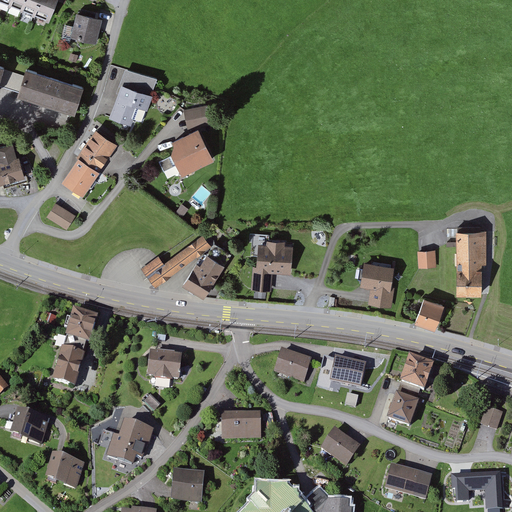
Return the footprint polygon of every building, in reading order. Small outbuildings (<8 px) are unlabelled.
[(0,0),(0,5),(8,9),(11,0),(0,0)] [(11,0),(8,9),(20,13),(25,0),(11,0)] [(25,0),(20,13),(33,18),(39,0),(25,0)] [(48,24),(57,0),(39,0),(33,18),(48,24)] [(72,40),(96,45),(101,20),(96,19),(97,13),(82,9),(81,15),(77,15),(72,40)] [(5,68),(0,66),(0,85),(20,92),(25,76),(4,70),(5,68)] [(143,123),(157,80),(127,70),(111,119),(133,126),(135,120),(143,123)] [(84,88),(27,71),(25,76),(20,92),(19,97),(76,115),(84,88)] [(185,111),(188,130),(212,125),(208,106),(185,111)] [(77,157),(78,158),(99,172),(118,145),(96,130),(77,157)] [(213,160),(198,130),(172,143),(177,152),(172,155),(182,176),(213,160)] [(0,185),(26,177),(20,157),(18,158),(14,144),(0,148),(0,185)] [(99,172),(78,158),(62,182),(86,199),(98,181),(95,180),(100,172),(99,172)] [(57,203),(48,217),(68,229),(76,216),(57,203)] [(177,212),(184,217),(190,209),(183,205),(177,212)] [(457,232),(458,297),(482,297),(482,272),(487,272),(486,232),(457,232)] [(159,256),(142,269),(156,289),(213,247),(204,235),(165,264),(159,256)] [(292,275),(293,246),(286,246),(286,241),(269,240),(268,245),(260,244),(259,266),(254,266),(253,290),(271,291),(272,274),(292,275)] [(436,251),(419,252),(419,269),(437,268),(436,251)] [(197,262),(183,286),(204,299),(224,265),(207,255),(201,264),(197,262)] [(394,268),(364,264),(361,287),(370,288),(368,305),(392,308),(395,288),(391,287),(394,268)] [(444,306),(424,299),(416,323),(435,330),(444,306)] [(54,383),(75,389),(87,346),(89,346),(96,320),(72,313),(71,320),(67,319),(65,330),(68,331),(54,383)] [(313,363),(283,352),(275,374),(305,385),(312,364),(313,363)] [(182,358),(150,355),(148,378),(180,381),(182,358)] [(331,382),(335,362),(324,360),(323,365),(312,364),(305,385),(328,393),(331,382)] [(367,367),(336,360),(335,362),(331,382),(361,389),(367,367)] [(409,360),(401,385),(418,391),(424,393),(433,368),(409,360)] [(0,397),(9,390),(0,379),(0,397)] [(418,391),(401,385),(397,395),(415,401),(418,391)] [(397,395),(388,421),(411,428),(420,402),(415,401),(397,395)] [(151,397),(146,403),(155,412),(161,407),(151,397)] [(503,414),(486,409),(481,426),(498,431),(503,414)] [(43,444),(50,423),(19,414),(17,419),(11,417),(6,433),(43,444)] [(260,415),(222,416),(223,442),(261,441),(260,415)] [(153,433),(125,424),(120,441),(114,439),(107,460),(134,468),(136,460),(144,462),(153,433)] [(361,448),(337,432),(324,451),(348,468),(361,448)] [(85,467),(53,457),(46,480),(77,490),(85,467)] [(422,475),(393,467),(386,491),(415,499),(422,475)] [(205,476),(175,474),(173,504),(203,506),(205,476)] [(476,511),(505,505),(498,479),(453,490),(459,511),(476,511)] [(252,507),(246,511),(309,511),(310,511),(298,500),(298,496),(293,497),(287,489),(260,489),(257,493),(256,500),(250,505),(252,507)] [(353,511),(350,511),(350,503),(330,503),(326,499),(311,511),(310,511),(309,511),(353,511)]
